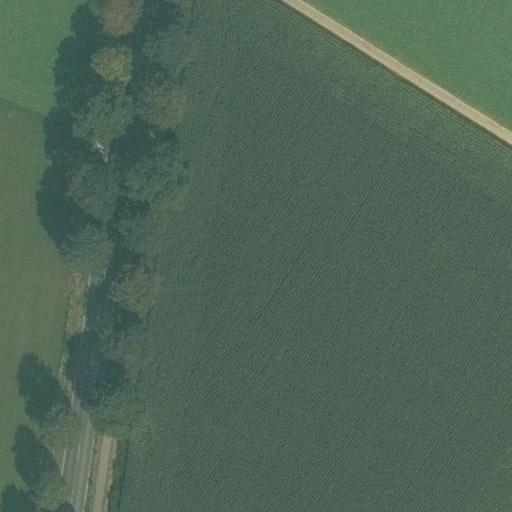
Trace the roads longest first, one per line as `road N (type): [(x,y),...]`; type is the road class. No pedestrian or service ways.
road 1 (primary): [(70,511),(145,0)]
road 2 (track): [(511,140),(288,0)]
